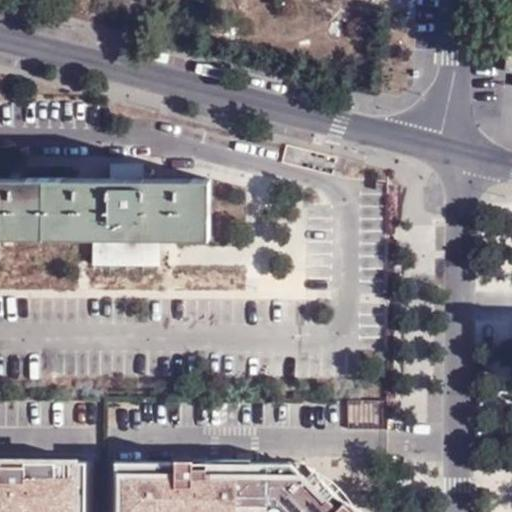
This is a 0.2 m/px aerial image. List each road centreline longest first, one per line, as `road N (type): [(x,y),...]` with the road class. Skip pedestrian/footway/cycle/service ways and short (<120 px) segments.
road 1 (residential): [(0,39),(465,155)]
road 2 (residential): [(460,511),(465,155)]
road 3 (residential): [(465,155),(452,0)]
